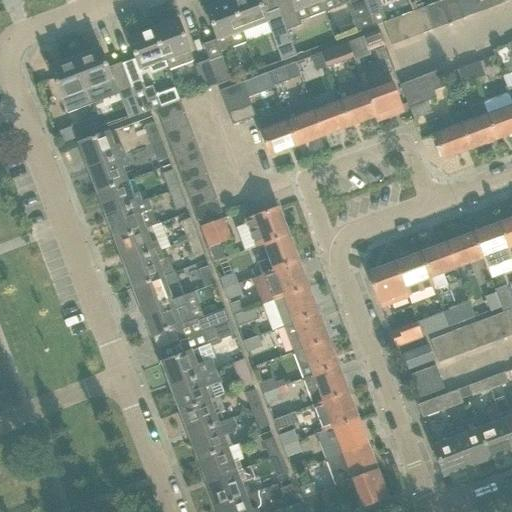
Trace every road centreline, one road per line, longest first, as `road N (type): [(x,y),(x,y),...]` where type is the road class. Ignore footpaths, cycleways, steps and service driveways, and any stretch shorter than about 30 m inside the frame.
road 1 (residential): [(121,376),(21,106)]
road 2 (residential): [(434,511),(338,265)]
road 3 (residential): [(338,265),(305,182),(403,145),(429,205)]
road 4 (residential): [(21,106),(4,70),(8,49),(119,0)]
road 5 (residential): [(171,511),(121,376)]
road 6 (residential): [(0,425),(121,376)]
